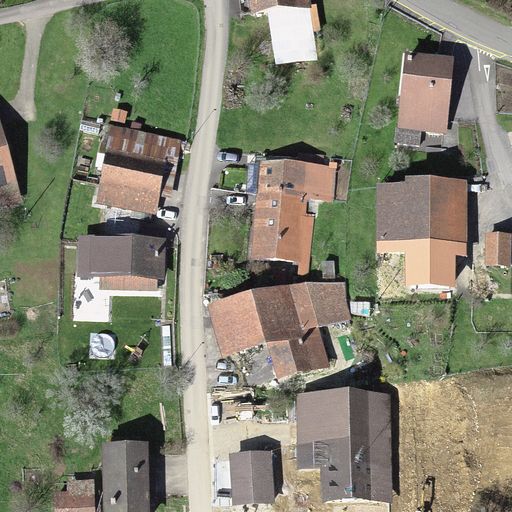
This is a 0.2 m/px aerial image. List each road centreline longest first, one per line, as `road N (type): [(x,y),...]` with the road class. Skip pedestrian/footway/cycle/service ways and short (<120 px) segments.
road 1 (residential): [(213,0),(210,104),(188,274),(199,511)]
road 2 (unclassified): [(472,31),(481,104),(511,181)]
